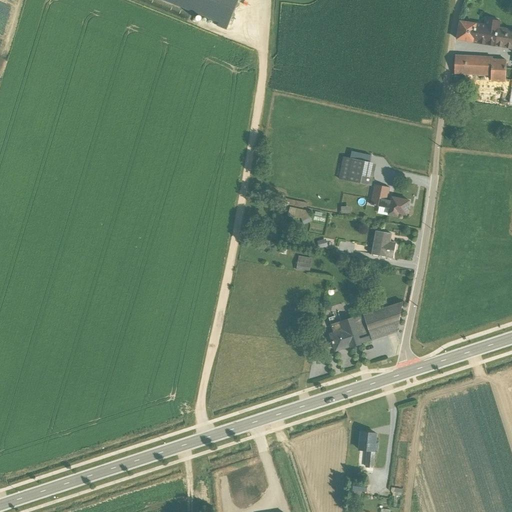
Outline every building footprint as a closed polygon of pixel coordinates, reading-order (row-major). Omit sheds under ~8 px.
[(162,0),(218,22),(217,22),(216,26),(226,35),(226,30),(238,0),(162,0)] [(460,22),(457,40),(472,42),(472,43),(494,47),(498,28),(499,21),(486,19),(485,26),(460,22)] [(511,30),(498,28),(494,47),(511,50),(511,30)] [(455,56),(453,84),(464,84),(464,75),(490,76),(492,58),(455,56)] [(505,82),(506,60),(492,59),(490,76),(490,82),(505,82)] [(343,158),(338,180),(371,186),(375,165),(343,158)] [(374,185),(370,205),(379,207),(377,214),(388,216),(388,215),(397,216),(398,213),(406,215),(409,202),(390,198),(390,201),(387,200),(390,188),(374,185)] [(307,203),(275,196),(274,201),(306,208),(307,203)] [(290,208),(288,216),(300,219),(303,225),(311,221),(307,211),(290,208)] [(391,234),(375,231),(371,255),(393,259),(395,243),(390,242),(391,234)] [(325,239),(317,241),(318,249),(327,247),(325,239)] [(298,257),(296,271),(308,273),(311,259),(298,257)] [(397,332),(403,303),(402,302),(388,306),(385,298),(384,298),(353,309),(352,309),(355,318),(353,318),(362,344),(396,333),(397,332)] [(362,344),(353,318),(353,317),(339,322),(339,323),(331,326),(333,333),(329,333),(335,351),(351,346),(351,347),(362,344)] [(365,468),(373,469),(375,453),(376,453),(377,443),(375,443),(376,434),(360,433),(359,451),(366,451),(365,468)] [(366,493),(367,484),(349,482),(348,491),(366,493)]
